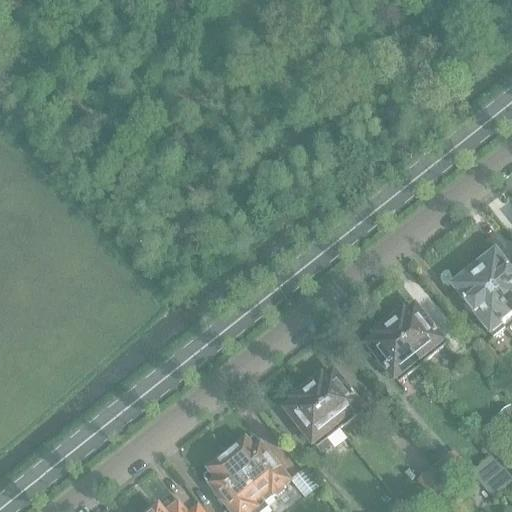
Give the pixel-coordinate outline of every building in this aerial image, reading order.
[(493,257),(475,271),(511,317),(511,272),(502,259),(498,262),(493,257)] [(511,317),(475,271),(457,286),(462,291),(458,294),(495,341),(507,331),(511,337),(511,317)] [(405,313),(390,325),(423,367),(446,348),(435,333),(436,332),(427,320),(425,322),(417,311),(408,318),(405,313)] [(378,341),(370,348),(378,359),(377,360),(386,372),(388,371),(400,385),(423,367),(390,325),(375,337),(378,341)] [(323,378),(308,390),(341,432),(365,413),(353,398),(355,397),(345,385),(344,386),(335,375),(326,382),(323,378)] [(297,406),(288,413),(297,424),(295,425),(304,437),(306,436),(318,450),(341,432),(308,390),(293,402),(297,406)] [(511,410),(510,408),(499,417),(511,433),(511,410)] [(255,439),(230,459),(263,501),(271,494),(274,499),(292,485),(255,439)] [(456,453),(435,468),(452,489),(472,473),(456,453)] [(493,458),(473,473),(477,477),(475,479),(483,489),(506,471),(497,461),(495,462),(493,458)] [(230,459),(204,479),(231,511),(230,511),(264,511),(269,508),(263,501),(230,459)] [(511,478),(506,471),(483,489),(493,500),(511,485),(511,478)] [(428,474),(419,482),(435,503),(445,495),(428,474)] [(304,475),(292,485),(304,501),(317,491),(304,475)] [(163,511),(161,508),(155,511),(202,511),(199,508),(193,511),(186,511),(179,503),(168,511),(163,511)]
